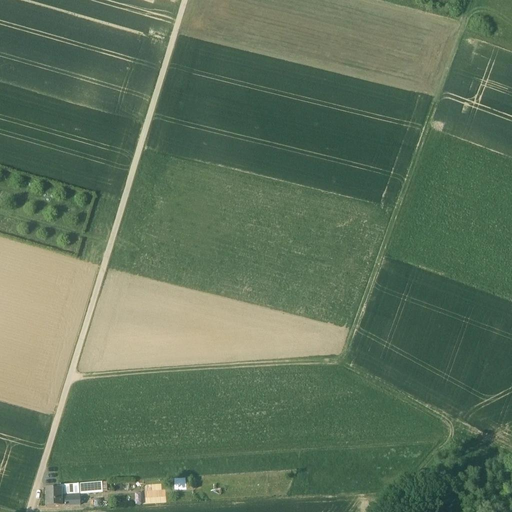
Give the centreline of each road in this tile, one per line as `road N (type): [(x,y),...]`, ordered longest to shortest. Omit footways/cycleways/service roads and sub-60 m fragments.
road 1 (track): [(185,0),(38,478)]
road 2 (track): [(451,426),(348,365),(70,377)]
road 3 (track): [(348,365),(475,0)]
road 4 (track): [(511,456),(451,426),(389,511)]
